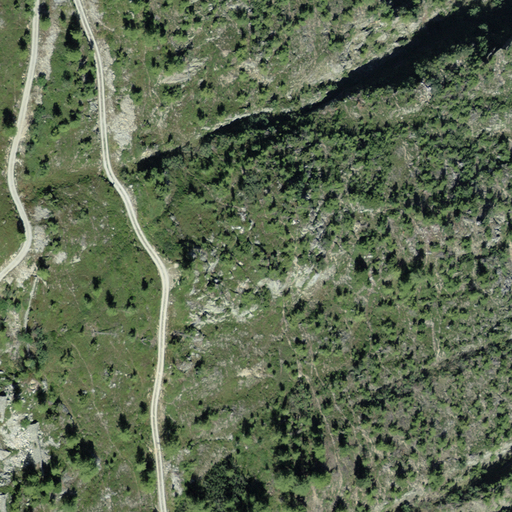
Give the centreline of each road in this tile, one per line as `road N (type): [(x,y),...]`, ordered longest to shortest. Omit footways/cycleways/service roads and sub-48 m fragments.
road 1 (track): [(167,511),(157,271),(117,177),(72,0)]
road 2 (track): [(38,0),(15,161),(25,233),(0,287)]
